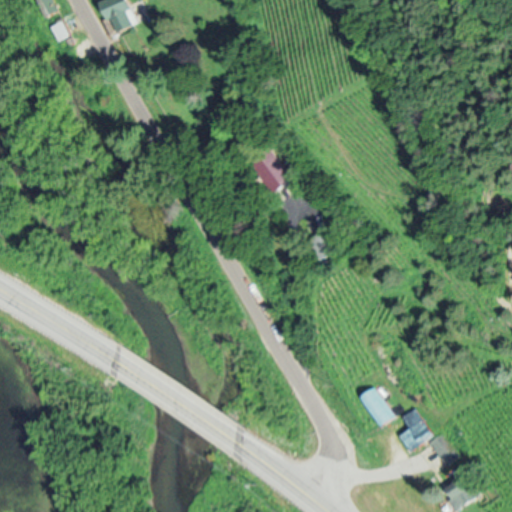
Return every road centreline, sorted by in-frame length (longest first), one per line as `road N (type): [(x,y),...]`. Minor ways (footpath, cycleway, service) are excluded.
road 1 (residential): [(324,505),(336,449),(79,0)]
road 2 (primary): [(238,439),(119,359)]
road 3 (primary): [(119,359),(0,283)]
